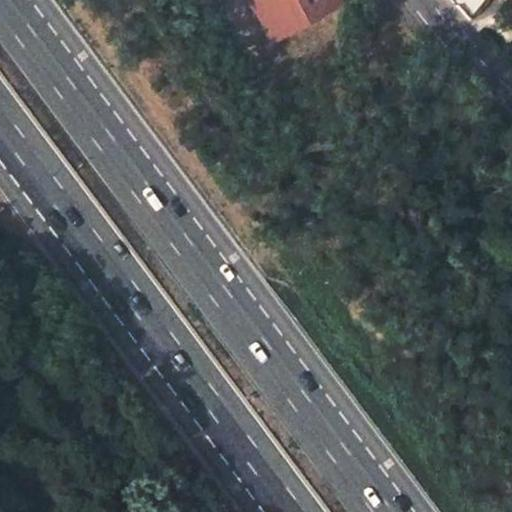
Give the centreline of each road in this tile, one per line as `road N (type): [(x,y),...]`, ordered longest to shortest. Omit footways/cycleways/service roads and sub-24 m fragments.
road 1 (trunk): [(390,511),(5,0)]
road 2 (trunk): [(0,129),(287,511)]
road 3 (residential): [(511,97),(419,0)]
